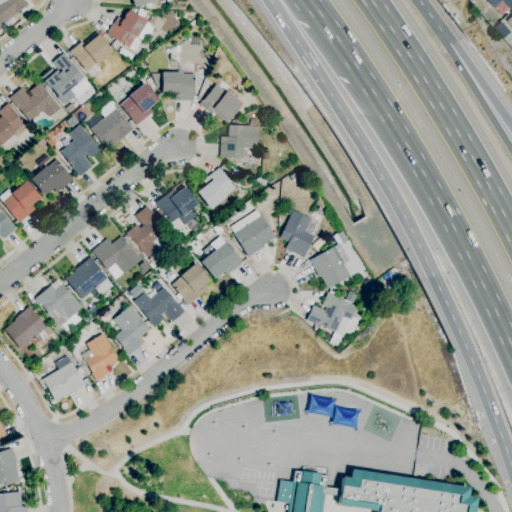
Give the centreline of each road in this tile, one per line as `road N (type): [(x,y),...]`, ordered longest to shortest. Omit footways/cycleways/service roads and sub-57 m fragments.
road 1 (motorway): [(268,0),(403,217),(511,466)]
road 2 (motorway): [(310,4),(437,200),(511,351)]
road 3 (residential): [(46,444),(124,404),(244,303),(274,292)]
road 4 (motorway): [(511,231),(372,0)]
road 5 (residential): [(0,284),(148,161),(175,149)]
road 6 (residential): [(0,366),(46,444),(57,511)]
road 7 (motorway): [(511,153),(438,29)]
road 8 (motorway): [(511,129),(438,29)]
